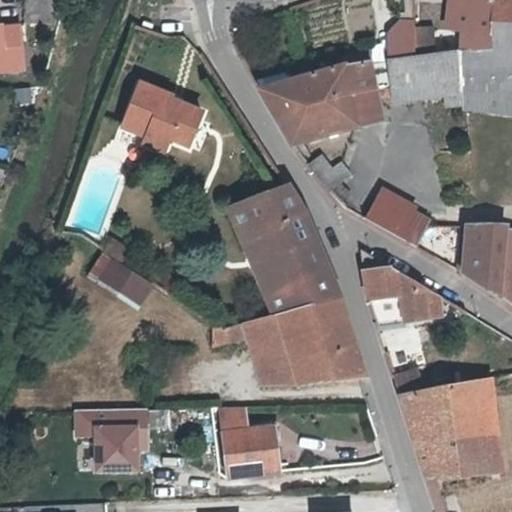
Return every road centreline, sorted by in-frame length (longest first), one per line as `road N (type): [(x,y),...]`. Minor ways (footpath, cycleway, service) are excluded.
road 1 (residential): [(328,221),(422,511)]
road 2 (residential): [(328,221),(221,62),(206,0)]
road 3 (residential): [(511,331),(328,221)]
